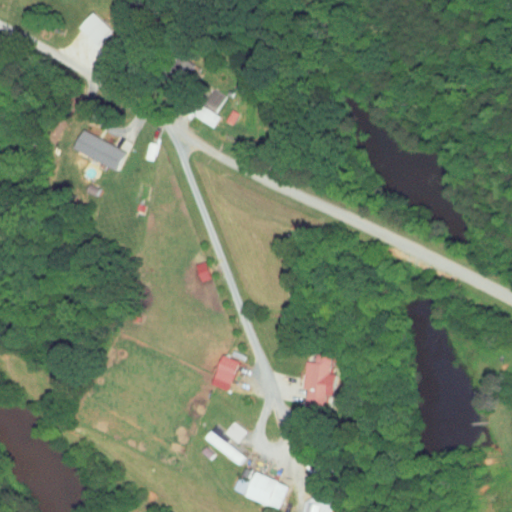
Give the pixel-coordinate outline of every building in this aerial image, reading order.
[(73,21),(92,39),(106,24),(87,6),(73,21)] [(189,109),(208,122),(215,112),(196,99),(189,109)] [(113,163),(120,143),(75,127),(68,146),(113,163)] [(232,355),(215,349),(204,380),(221,386),(232,355)] [(298,355),(295,382),(301,383),(299,399),(318,401),(320,389),(329,390),(332,369),(323,368),(325,351),(308,349),(307,356),(298,355)] [(238,426),(224,415),(216,427),(229,437),(238,426)] [(239,448),(205,423),(197,433),(231,458),(239,448)] [(271,504),(282,481),(250,466),(239,489),(271,504)] [(224,482),(234,487),(239,476),(229,471),(224,482)] [(319,511),(323,493),(298,488),(294,510),(303,511),(319,511)]
